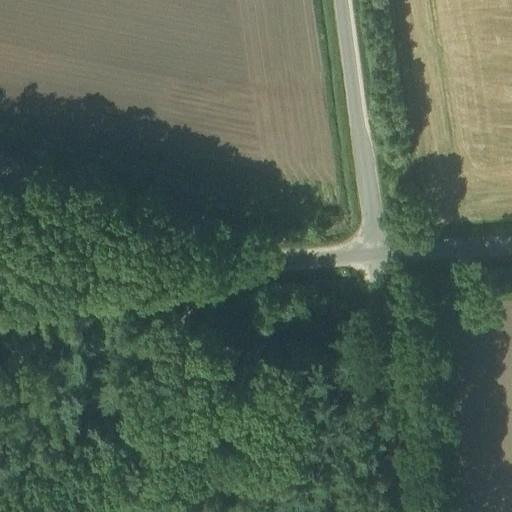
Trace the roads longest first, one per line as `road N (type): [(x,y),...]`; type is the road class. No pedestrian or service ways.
road 1 (unclassified): [(373,255),(0,273)]
road 2 (unclassified): [(373,255),(401,511)]
road 3 (unclassified): [(340,0),(373,255)]
road 4 (unclassified): [(511,246),(373,255)]
